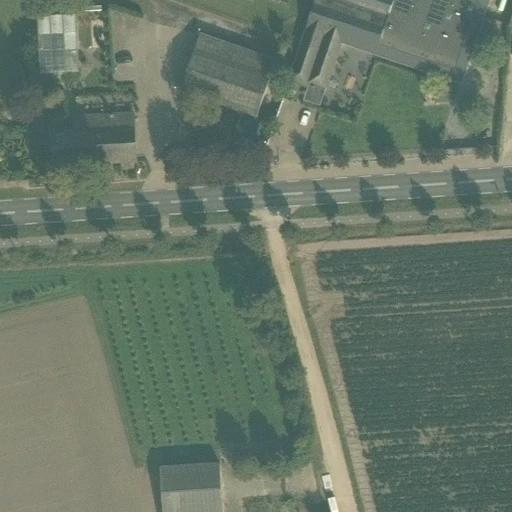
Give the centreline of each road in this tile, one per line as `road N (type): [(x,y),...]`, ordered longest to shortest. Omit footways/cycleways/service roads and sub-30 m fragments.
road 1 (tertiary): [(0,214),(511,179)]
road 2 (track): [(272,226),(344,511)]
